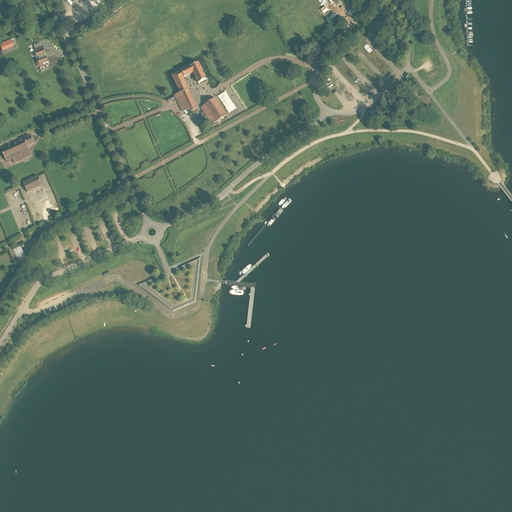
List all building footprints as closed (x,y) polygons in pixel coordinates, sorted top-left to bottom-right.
[(4,50),(15,46),(12,40),(1,44),(4,50)] [(44,46),(43,46),(42,43),(35,45),(37,51),(36,52),(38,58),(39,57),(40,59),(39,59),(39,61),(37,62),(39,67),(41,66),(41,69),(45,67),(44,64),(49,63),(47,57),(46,57),(46,55),(47,55),(44,46)] [(180,92),(175,95),(183,112),(188,109),(189,112),(197,109),(183,78),(193,73),(195,77),(194,78),(196,82),(197,82),(198,84),(206,79),(198,62),(190,67),(183,70),(172,75),(180,92)] [(212,124),(226,116),(215,98),(201,107),(212,124)] [(31,155),(27,146),(34,143),(31,136),(2,148),(1,149),(6,160),(7,160),(18,155),(20,160),(31,155)] [(27,192),(42,186),(37,176),(23,183),(27,192)]
